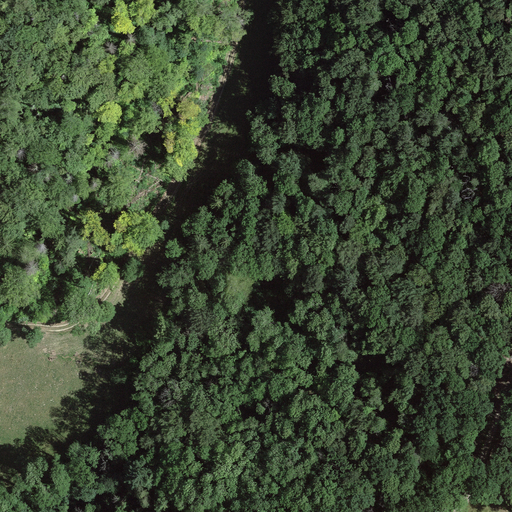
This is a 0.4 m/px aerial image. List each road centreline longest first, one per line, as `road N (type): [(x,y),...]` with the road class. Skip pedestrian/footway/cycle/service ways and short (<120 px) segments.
road 1 (track): [(0,326),(59,329),(102,302),(204,133),(242,0)]
road 2 (track): [(456,511),(511,382)]
